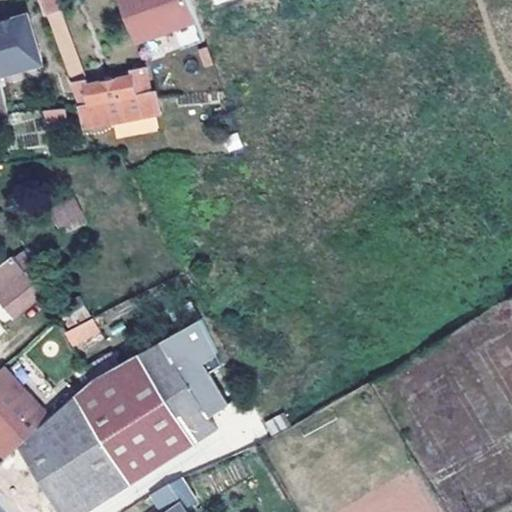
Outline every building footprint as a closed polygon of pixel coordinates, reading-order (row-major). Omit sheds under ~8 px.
[(57,0),(41,0),(46,11),(60,6),(57,0)] [(122,0),(135,34),(167,22),(195,12),(190,0),(122,0)] [(342,0),(325,0),(306,6),(324,63),(394,40),(383,7),(367,12),(365,4),(346,10),(342,0)] [(73,43),(60,6),(46,11),(60,48),(73,43)] [(27,12),(0,19),(0,71),(41,60),(27,12)] [(195,12),(167,22),(176,48),(204,38),(195,12)] [(81,69),(73,43),(60,48),(69,74),(81,69)] [(131,74),(86,84),(85,79),(84,80),(73,82),(89,124),(155,111),(146,66),(130,69),(131,74)] [(84,80),(81,69),(69,74),(73,82),(84,80)] [(483,72),(422,77),(424,106),(485,102),(483,72)] [(64,107),(45,109),(49,125),(65,124),(64,107)] [(154,160),(139,167),(183,258),(200,250),(154,160)] [(55,229),(83,223),(78,198),(50,204),(55,229)] [(0,306),(14,323),(39,301),(25,285),(28,283),(12,262),(0,270),(0,306)] [(64,332),(73,348),(101,334),(93,318),(64,332)] [(51,417),(19,444),(42,477),(65,511),(82,511),(141,474),(219,428),(212,416),(232,404),(206,363),(220,355),(203,319),(96,377),(51,417)] [(19,444),(51,417),(4,365),(0,368),(0,449),(5,456),(19,444)] [(166,511),(173,511),(187,502),(171,480),(152,491),(166,511)]
